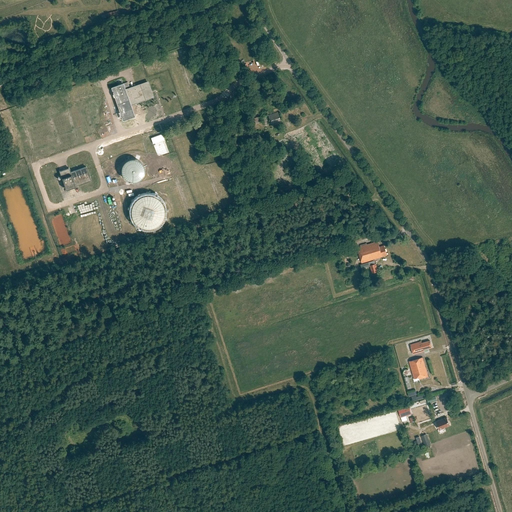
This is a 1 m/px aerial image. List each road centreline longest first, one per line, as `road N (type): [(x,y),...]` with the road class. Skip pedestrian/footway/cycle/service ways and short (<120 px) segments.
road 1 (unclassified): [(469,398),(422,252),(253,0)]
road 2 (track): [(0,441),(73,379),(212,324),(194,263)]
road 3 (track): [(349,511),(309,382),(236,405),(212,324)]
road 4 (track): [(62,511),(321,429)]
road 5 (track): [(0,82),(215,0)]
road 6 (track): [(194,263),(0,327)]
road 7 (track): [(382,195),(194,263)]
